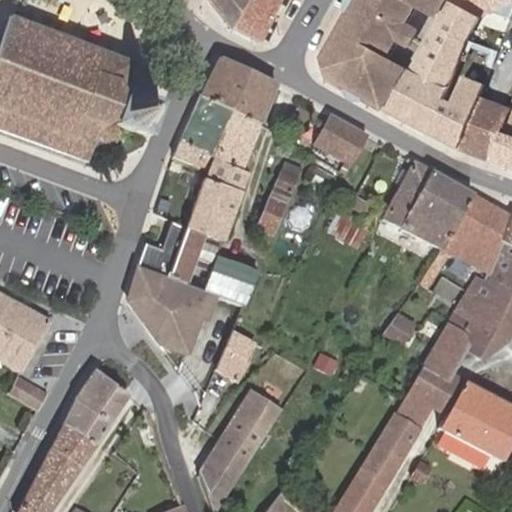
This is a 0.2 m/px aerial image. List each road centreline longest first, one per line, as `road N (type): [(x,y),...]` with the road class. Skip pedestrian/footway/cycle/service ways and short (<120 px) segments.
road 1 (tertiary): [(211,40),(511,190)]
road 2 (residential): [(192,511),(153,386),(94,331)]
road 3 (residential): [(94,331),(0,511)]
road 4 (residential): [(136,202),(211,40)]
road 5 (residential): [(0,152),(136,202)]
road 6 (residential): [(94,331),(136,202)]
